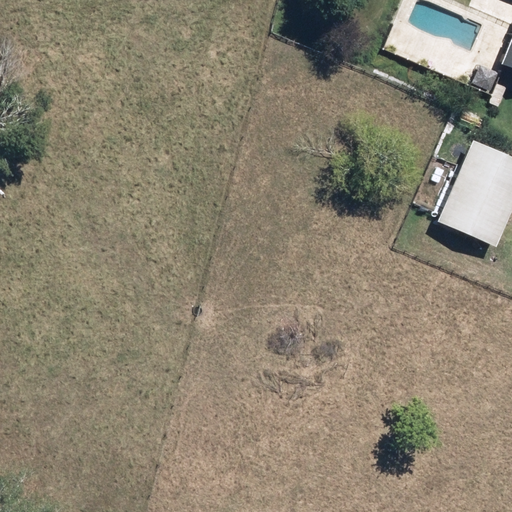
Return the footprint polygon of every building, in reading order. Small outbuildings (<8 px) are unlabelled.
[(511,27),(498,62),(511,68),(511,27)] [(469,82),(488,91),(497,74),(477,65),(469,82)] [(494,90),(501,93),(503,88),(496,85),(494,90)] [(435,220),(493,245),(511,202),(511,156),(470,138),(435,220)] [(428,241),(445,249),(454,233),(437,224),(428,241)]
